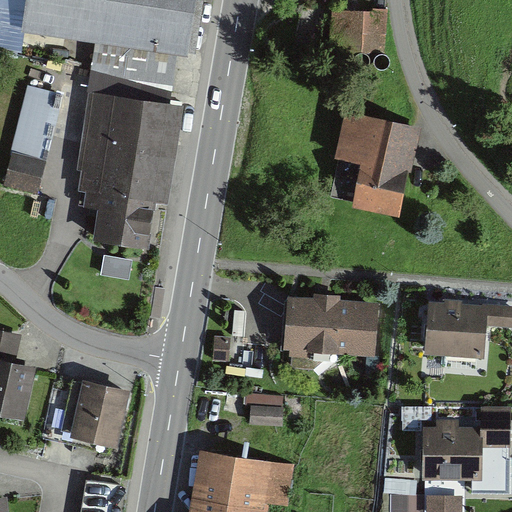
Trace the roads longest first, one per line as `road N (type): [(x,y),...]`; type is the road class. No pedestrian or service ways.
road 1 (primary): [(242,0),(180,360)]
road 2 (residential): [(397,0),(431,106),(511,214)]
road 3 (residential): [(180,360),(88,341),(53,324),(0,279)]
road 4 (primary): [(180,360),(155,511)]
